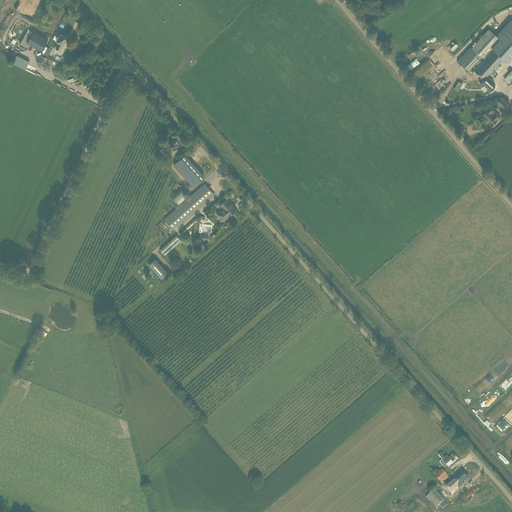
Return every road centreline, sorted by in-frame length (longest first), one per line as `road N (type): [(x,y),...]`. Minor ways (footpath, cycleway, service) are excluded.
road 1 (unclassified): [(511,500),(69,0)]
road 2 (unclassified): [(511,203),(338,0)]
road 3 (track): [(127,65),(26,275),(0,265)]
